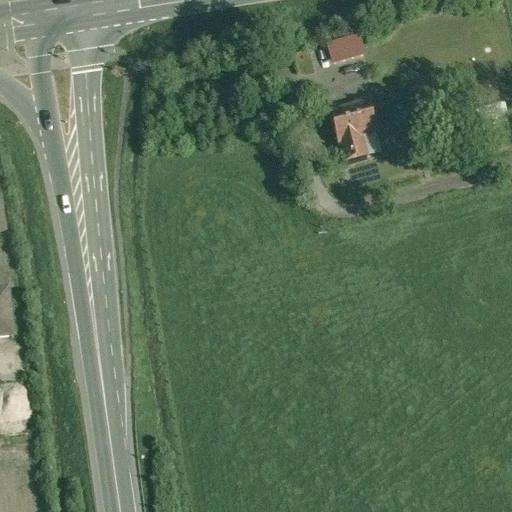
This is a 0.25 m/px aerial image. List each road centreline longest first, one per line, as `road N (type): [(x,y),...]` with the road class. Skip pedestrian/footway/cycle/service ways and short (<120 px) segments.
road 1 (secondary): [(83,229),(123,511)]
road 2 (secondary): [(83,229),(85,64),(77,11)]
